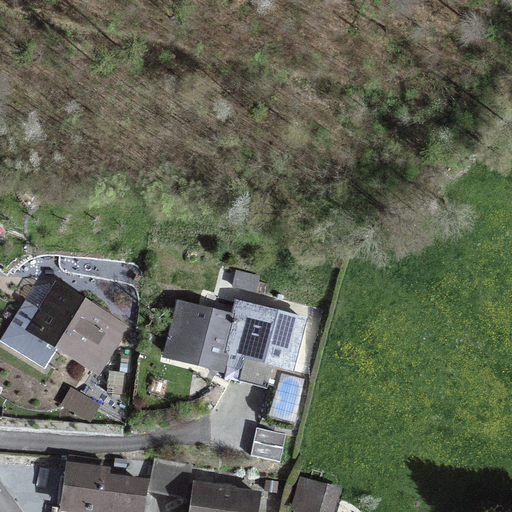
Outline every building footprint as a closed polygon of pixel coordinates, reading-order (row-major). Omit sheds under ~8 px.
[(121,329),(55,288),(42,311),(33,306),(19,310),(0,340),(45,368),(59,344),(97,368),(121,329)] [(239,382),(267,389),(273,365),(292,370),(305,320),(237,303),(233,320),(180,306),(167,355),(192,361),(193,355),(243,367),(239,382)] [(280,462),(286,434),(256,428),(251,456),(280,462)] [(71,466),(65,508),(90,511),(89,511),(139,511),(143,484),(102,479),(103,471),(71,466)] [(302,482),(295,507),(311,511),(330,511),(333,502),(331,502),(334,490),(302,482)] [(256,511),(259,495),(195,484),(190,511),(256,511)]
